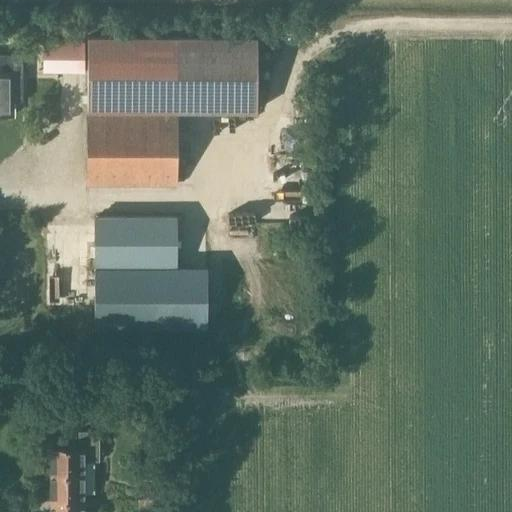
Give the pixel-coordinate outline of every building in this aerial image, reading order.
[(255,37),(86,36),(86,110),(255,110),(255,37)] [(42,71),(82,71),(82,42),(42,42),(42,71)] [(0,112),(12,113),(12,96),(21,96),(21,60),(0,59),(0,112)] [(175,184),(175,113),(86,113),(86,184),(175,184)] [(280,129),(279,119),(261,121),(263,131),(280,129)] [(94,263),(175,263),(175,216),(94,216),(94,263)] [(226,265),(226,251),(189,250),(188,265),(226,265)] [(175,263),(94,263),(94,325),(206,325),(206,265),(175,265),(175,263)] [(249,287),(249,308),(260,307),(260,287),(249,287)] [(82,473),(82,461),(100,460),(99,431),(78,431),(78,447),(50,447),(50,474),(82,473)] [(50,500),(82,500),(82,473),(50,474),(50,500)] [(139,497),(138,511),(162,511),(163,477),(149,477),(149,497),(139,497)] [(82,511),(82,500),(50,500),(49,511),(82,511)]
